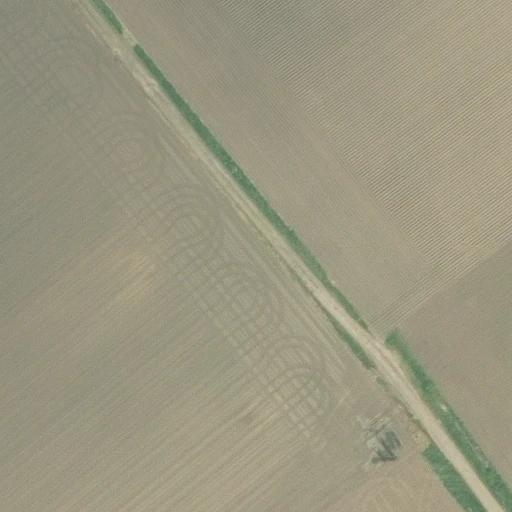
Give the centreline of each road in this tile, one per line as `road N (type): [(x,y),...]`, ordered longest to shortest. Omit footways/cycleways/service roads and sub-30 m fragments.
road 1 (track): [(315,286),(80,0)]
road 2 (unclassified): [(493,511),(315,286)]
